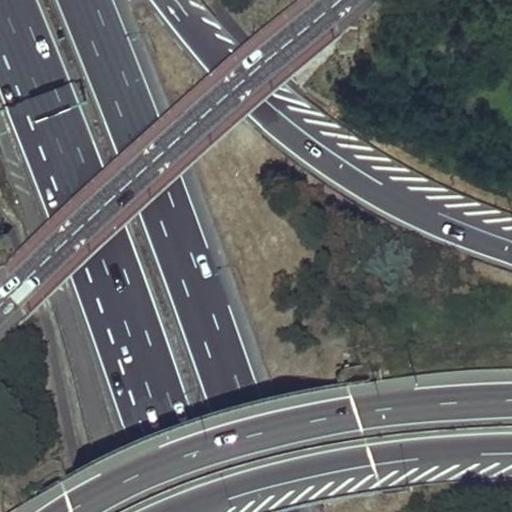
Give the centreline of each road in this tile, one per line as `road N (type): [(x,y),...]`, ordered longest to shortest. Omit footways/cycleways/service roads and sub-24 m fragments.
road 1 (motorway): [(275,511),(195,259),(90,0)]
road 2 (motorway): [(0,9),(87,220),(183,511)]
road 3 (motorway): [(511,398),(305,419),(151,466),(62,511)]
road 4 (tertiary): [(0,310),(344,0)]
road 5 (motorway): [(511,252),(373,192),(294,141),(242,95),(165,0)]
road 6 (motorway): [(158,511),(295,466),(511,444)]
